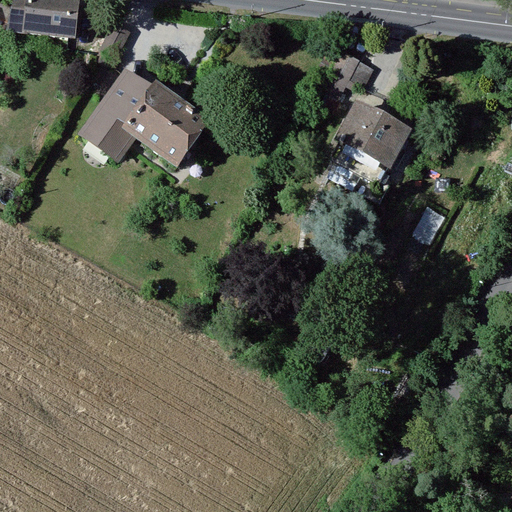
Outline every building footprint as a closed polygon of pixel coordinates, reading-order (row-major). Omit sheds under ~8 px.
[(85,1),(68,0),(29,0),(26,40),(81,44),(85,1)] [(130,35),(115,28),(102,54),(116,61),(130,35)] [(359,64),(341,56),(330,78),(347,87),(359,64)] [(179,174),(209,131),(160,96),(158,99),(127,78),(83,140),(117,165),(133,142),(179,174)] [(415,136),(361,108),(341,148),(395,176),(415,136)]
